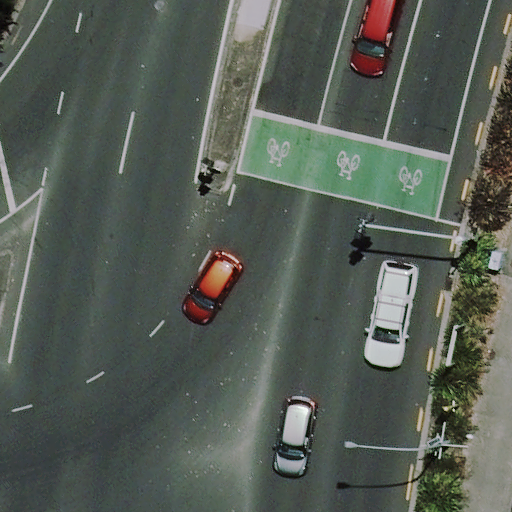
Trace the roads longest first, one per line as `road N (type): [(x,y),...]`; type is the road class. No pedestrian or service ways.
road 1 (trunk): [(416,0),(382,138),(327,453)]
road 2 (trunk): [(72,433),(137,36)]
road 3 (trunk): [(327,453),(72,433)]
road 4 (trunk): [(0,154),(137,36)]
